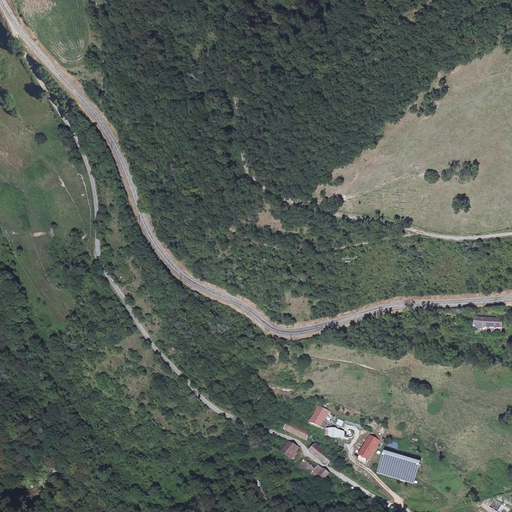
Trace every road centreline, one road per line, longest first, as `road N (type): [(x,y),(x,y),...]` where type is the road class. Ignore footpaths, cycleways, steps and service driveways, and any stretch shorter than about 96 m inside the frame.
road 1 (unclassified): [(404,511),(290,438),(217,410),(143,332),(99,257),(94,189),(81,149),(12,21)]
road 2 (secondary): [(511,298),(390,306),(278,331),(187,279),(160,251),(106,132),(12,21)]
road 3 (unclassified): [(511,234),(424,233),(322,211),(256,184),(246,172),(223,40),(242,0)]
road 4 (track): [(277,196),(331,202),(407,176)]
